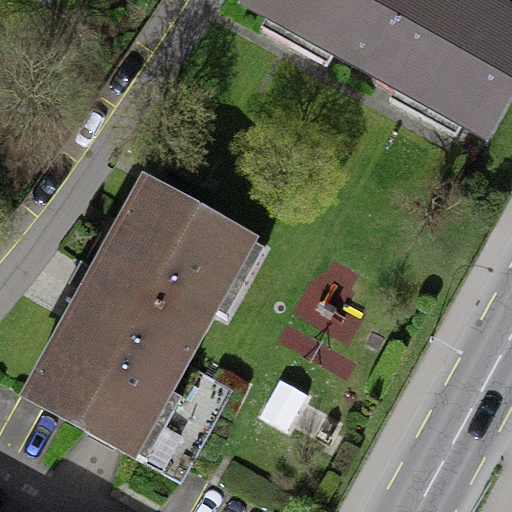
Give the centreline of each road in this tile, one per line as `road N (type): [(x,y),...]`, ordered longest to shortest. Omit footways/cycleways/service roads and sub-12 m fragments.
road 1 (residential): [(200,0),(0,278)]
road 2 (primary): [(419,511),(511,345)]
